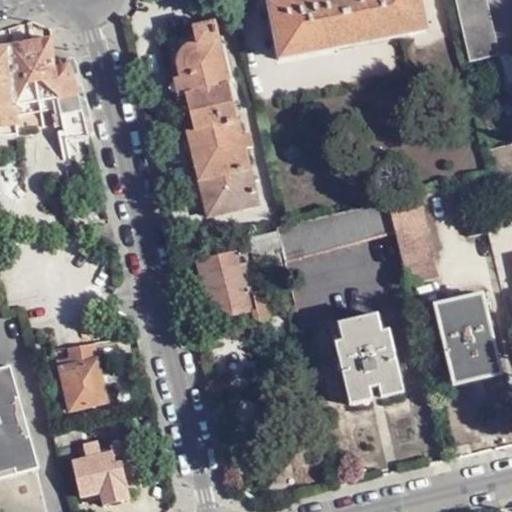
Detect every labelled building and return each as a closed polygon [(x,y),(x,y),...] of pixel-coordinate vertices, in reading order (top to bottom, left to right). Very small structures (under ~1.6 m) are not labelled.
[(426,26),(420,0),(282,0),(268,3),(277,54),(426,26)] [(453,0),(462,40),(467,60),(501,54),(488,0),(453,0)] [(180,60),(183,76),(187,97),(196,132),(189,134),(209,217),(258,205),(214,22),(193,27),(197,41),(190,42),(183,47),(180,54),(180,60)] [(56,68),(53,39),(0,47),(0,142),(21,137),(17,120),(15,110),(55,100),(58,110),(65,140),(89,135),(89,133),(81,100),(70,65),(56,68)] [(187,97),(183,76),(176,78),(180,99),(187,97)] [(17,120),(58,110),(55,100),(15,110),(17,120)] [(469,208),(486,204),(484,190),(465,194),(469,208)] [(386,203),(276,229),(277,232),(285,263),(395,237),(386,203)] [(114,242),(109,223),(90,228),(94,246),(114,242)] [(285,263),(277,232),(250,238),(252,247),(258,270),(260,273),(265,273),(274,272),(277,272),(280,274),(282,278),(284,284),(285,284),(287,284),(289,283),(285,263)] [(252,247),(250,238),(232,242),(233,249),(242,247),(242,249),(252,247)] [(240,269),(237,257),(235,253),(199,262),(211,312),(217,310),(219,320),(254,313),(256,312),(252,295),(245,268),(240,269)] [(247,255),(237,257),(240,269),(245,268),(250,267),(247,255)] [(267,293),(252,295),(256,312),(254,313),(255,319),(258,322),(262,324),(268,323),(272,320),(273,315),(267,293)] [(483,309),(479,295),(440,304),(443,319),(439,320),(454,382),(502,371),(487,308),(483,309)] [(381,334),(376,316),(337,325),(342,344),(335,345),(349,407),(373,402),(373,399),(381,398),(382,400),(404,395),(388,333),(381,334)] [(108,401),(94,345),(64,348),(68,359),(56,363),(68,410),(108,401)] [(434,364),(427,367),(429,374),(436,373),(434,364)] [(11,366),(0,369),(0,472),(14,470),(16,476),(39,470),(31,438),(24,439),(14,402),(20,399),(11,366)] [(24,439),(31,438),(20,399),(14,402),(24,439)] [(74,444),(70,433),(54,437),(58,449),(74,444)] [(118,442),(119,444),(129,489),(128,489),(129,494),(149,490),(141,460),(146,459),(141,437),(118,442)] [(87,458),(101,455),(99,443),(83,446),(87,458)] [(129,489),(119,444),(108,448),(108,452),(101,455),(87,458),(73,462),(82,498),(101,495),(104,507),(130,501),(129,494),(128,489),(129,489)] [(0,479),(16,476),(14,470),(0,472),(0,479)]
